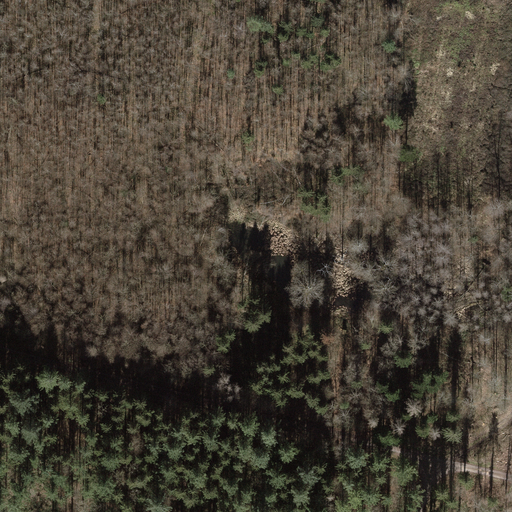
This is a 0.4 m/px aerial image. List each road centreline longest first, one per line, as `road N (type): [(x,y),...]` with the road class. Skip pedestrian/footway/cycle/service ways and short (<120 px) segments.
road 1 (track): [(0,348),(511,479)]
road 2 (track): [(422,511),(449,463),(511,402)]
